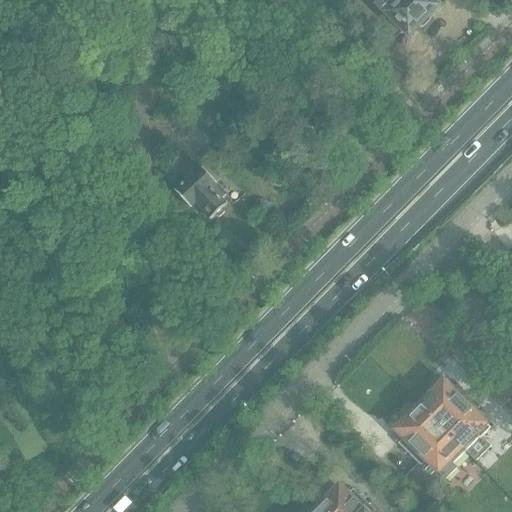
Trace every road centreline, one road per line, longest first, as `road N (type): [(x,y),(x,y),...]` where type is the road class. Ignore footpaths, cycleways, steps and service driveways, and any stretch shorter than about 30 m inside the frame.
road 1 (primary): [(511,83),(88,511)]
road 2 (primary): [(125,511),(511,121)]
road 3 (residential): [(182,368),(511,34)]
road 4 (residential): [(192,500),(511,178)]
road 5 (residential): [(141,56),(162,343),(182,368)]
road 6 (residential): [(40,511),(182,368)]
